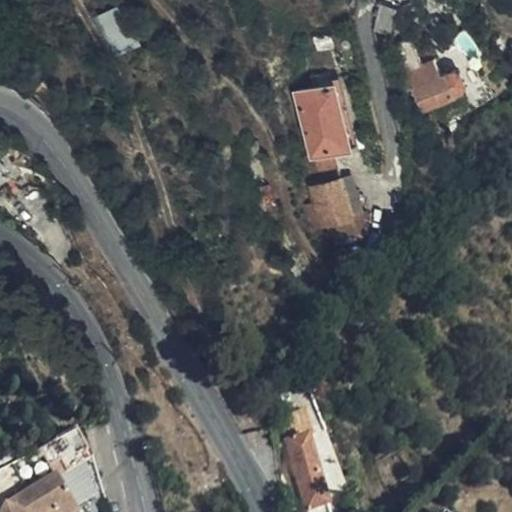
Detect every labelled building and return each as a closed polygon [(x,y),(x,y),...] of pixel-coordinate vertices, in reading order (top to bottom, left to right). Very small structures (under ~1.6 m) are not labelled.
[(116,56),(143,42),(122,2),(95,16),(116,56)] [(395,8),(381,5),(374,31),(388,35),(395,8)] [(453,95),(451,88),(445,75),(440,77),(435,65),(423,70),(420,67),(407,73),(407,72),(399,77),(406,90),(412,87),(424,109),(453,95)] [(66,91),(57,80),(47,88),(55,100),(66,91)] [(480,93),(473,83),(469,84),(465,89),(464,93),(467,99),(476,100),(480,93)] [(332,89),(297,97),(307,139),(313,160),(332,155),(350,150),(332,89)] [(307,139),(297,97),(287,99),(300,163),(313,160),(307,139)] [(251,144),(235,147),(238,159),(254,156),(251,144)] [(238,159),(242,179),(260,174),(256,155),(254,156),(238,159)] [(313,160),(300,163),(311,192),(339,182),(332,155),(313,160)] [(0,183),(9,175),(0,166),(0,183)] [(350,219),(339,182),(311,192),(314,205),(302,209),(309,233),(321,228),(350,219)] [(270,212),(264,188),(249,192),(253,216),(270,212)] [(362,215),(350,219),(321,228),(328,251),(362,239),(366,229),(362,215)] [(326,505),(306,436),(285,442),(306,511),(326,505)] [(56,511),(59,511),(70,511),(77,508),(56,470),(3,502),(0,507),(0,511),(56,511)]
